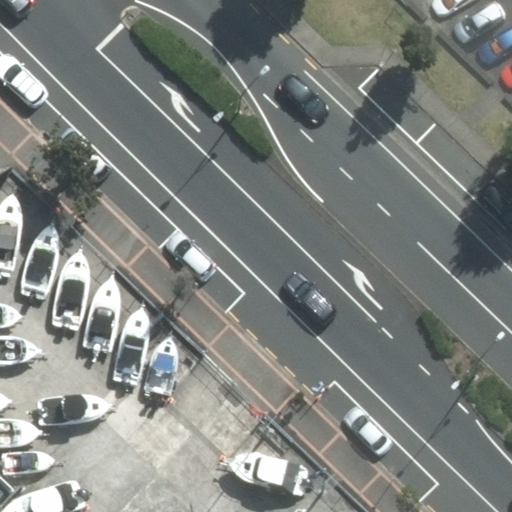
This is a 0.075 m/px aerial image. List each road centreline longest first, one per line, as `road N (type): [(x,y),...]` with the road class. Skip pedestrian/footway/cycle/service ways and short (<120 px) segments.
road 1 (primary): [(511,475),(78,47),(40,0)]
road 2 (primary): [(212,0),(511,306)]
